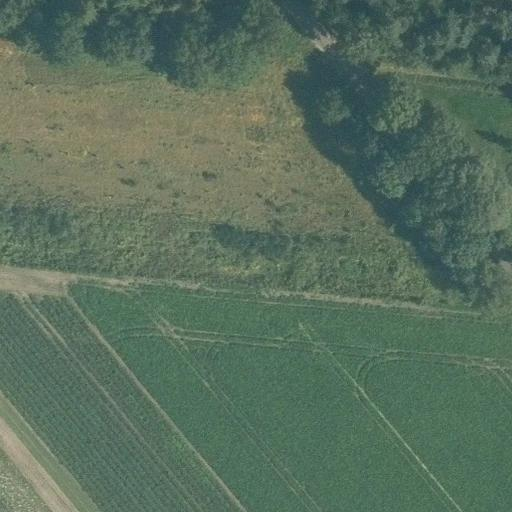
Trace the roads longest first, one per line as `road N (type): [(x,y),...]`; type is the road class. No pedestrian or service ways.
road 1 (unclassified): [(511,281),(278,0)]
road 2 (track): [(317,45),(511,61)]
